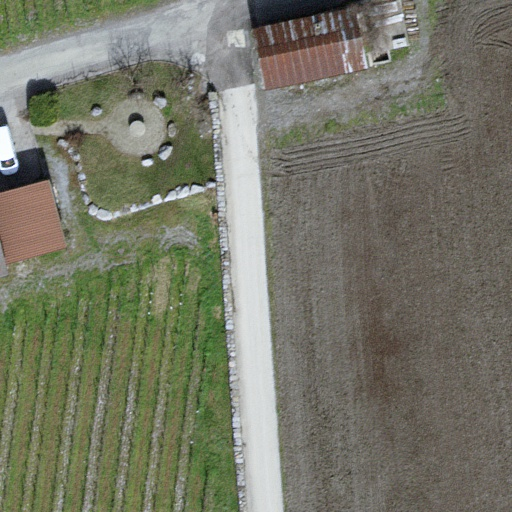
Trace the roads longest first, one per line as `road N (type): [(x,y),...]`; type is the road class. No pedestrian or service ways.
road 1 (track): [(263,511),(216,16),(272,0)]
road 2 (unclassified): [(0,76),(216,16)]
